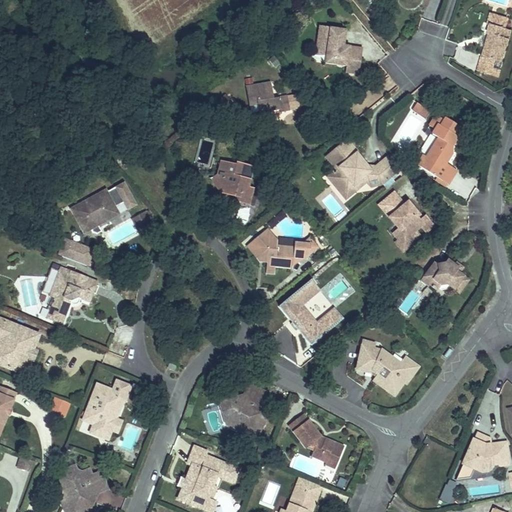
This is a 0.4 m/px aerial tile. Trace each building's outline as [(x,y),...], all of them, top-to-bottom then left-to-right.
[(430,0),(424,16),(434,20),(442,0),(430,0)] [(491,20),(489,19),(485,30),(488,31),(481,52),(477,51),(472,67),(492,73),(495,65),(492,64),(494,56),(501,58),(511,27),(504,25),(508,15),(494,10),(491,20)] [(321,24),(318,45),(329,46),(328,53),(336,54),(335,64),(347,65),(347,71),(360,73),(362,60),(356,59),(358,47),(345,45),(347,27),(321,24)] [(329,46),(318,45),(317,52),(328,53),(329,46)] [(336,54),(328,53),(327,63),(335,64),(336,54)] [(270,81),(244,85),(247,104),(256,103),(258,117),(270,114),(269,109),(279,108),(280,111),(289,109),(287,97),(274,99),(270,81)] [(216,102),(219,106),(224,112),(233,104),(225,94),(216,102)] [(215,101),(210,106),(214,110),(219,106),(216,102),(215,101)] [(428,111),(415,103),(412,108),(425,116),(428,111)] [(422,153),(417,161),(448,181),(457,167),(447,161),(453,151),(451,142),(456,134),(461,137),(467,127),(445,114),(442,118),(437,115),(430,126),(435,129),(432,134),(437,137),(426,155),(422,153)] [(486,115),(482,120),(489,124),(493,119),(486,115)] [(348,140),(331,155),(341,166),(335,170),(328,176),(341,192),(351,183),(356,188),(366,180),(369,185),(376,179),(380,184),(381,183),(386,188),(394,181),(389,175),(397,169),(402,175),(408,170),(394,152),(388,158),(387,157),(374,167),(366,165),(366,171),(364,172),(360,173),(356,168),(358,152),(348,140)] [(366,165),(358,152),(356,168),(360,173),(364,172),(366,171),(366,165)] [(341,166),(331,155),(326,159),(335,170),(341,166)] [(221,179),(217,183),(221,190),(228,191),(231,188),(236,189),(235,197),(250,200),(253,186),(248,185),(253,163),(237,160),(236,162),(222,159),(219,172),(223,173),(221,179)] [(212,175),(217,183),(221,179),(223,173),(219,172),(212,175)] [(89,197),(74,206),(86,229),(122,210),(119,202),(126,198),(130,206),(139,201),(127,179),(110,188),(109,185),(102,189),(100,191),(93,195),(95,198),(91,201),(89,197)] [(351,183),(341,192),(345,197),(356,188),(351,183)] [(231,188),(228,191),(227,195),(235,197),(236,189),(231,188)] [(404,202),(394,190),(379,202),(403,232),(395,239),(402,248),(411,241),(409,239),(418,232),(414,228),(420,224),(425,230),(432,224),(425,214),(419,218),(416,214),(418,213),(416,211),(408,199),(404,202)] [(419,218),(425,214),(420,208),(416,211),(418,213),(416,214),(419,218)] [(137,213),(143,225),(150,221),(144,209),(137,213)] [(138,228),(143,225),(137,213),(132,216),(138,228)] [(267,227),(252,239),(257,246),(252,250),(258,257),(264,251),(269,255),(267,258),(266,268),(274,269),(275,258),(293,260),(294,252),(302,253),(302,248),(309,249),(309,247),(316,241),(313,237),(310,239),(303,238),(295,237),(294,242),(277,240),(276,238),(267,227)] [(97,245),(67,235),(60,252),(90,263),(97,245)] [(257,246),(252,239),(247,243),(252,250),(257,246)] [(434,259),(422,273),(428,279),(424,283),(432,291),(440,283),(447,282),(458,291),(469,280),(457,269),(458,267),(449,259),(445,262),(438,263),(434,259)] [(46,288),(52,291),(62,266),(56,263),(46,288)] [(62,266),(52,291),(51,293),(58,296),(51,314),(67,321),(76,300),(79,293),(85,296),(93,299),(102,278),(64,263),(62,266)] [(428,279),(422,273),(414,281),(421,287),(424,283),(428,279)] [(303,304),(319,290),(310,280),(280,307),(293,322),(291,325),(296,330),(299,328),(312,344),(343,317),(335,307),(317,321),(303,304)] [(4,314),(0,325),(0,336),(1,337),(5,338),(0,352),(0,358),(23,368),(38,327),(4,314)] [(43,329),(38,327),(23,368),(27,369),(43,329)] [(355,371),(369,374),(371,371),(377,375),(375,378),(373,381),(383,388),(387,381),(393,385),(398,377),(402,379),(409,369),(413,372),(418,365),(404,356),(400,362),(380,349),(371,347),(372,343),(362,341),(355,371)] [(170,363),(167,369),(173,372),(176,367),(170,363)] [(407,382),(413,372),(409,369),(402,379),(407,382)] [(387,381),(383,388),(393,394),(402,379),(398,377),(393,385),(387,381)] [(0,422),(6,424),(21,386),(5,380),(2,387),(0,386),(0,422)] [(110,431),(111,432),(114,425),(110,423),(112,418),(114,419),(121,401),(123,401),(129,387),(115,382),(111,391),(95,385),(82,420),(91,424),(88,432),(104,438),(107,437),(110,431)] [(247,387),(245,392),(260,400),(263,395),(247,387)] [(220,409),(223,419),(234,425),(231,432),(245,439),(250,431),(255,428),(260,431),(263,424),(260,415),(256,416),(255,412),(260,400),(245,392),(240,401),(230,404),(224,401),(220,409)] [(292,433),(307,421),(303,415),(288,426),(292,433)] [(114,425),(111,432),(114,433),(119,421),(117,420),(114,419),(112,418),(110,423),(114,425)] [(234,425),(223,419),(227,430),(231,432),(234,425)] [(292,433),(304,448),(306,447),(314,450),(312,457),(326,463),(328,458),(339,462),(343,450),(331,445),(332,440),(320,436),(307,421),(292,433)] [(250,431),(245,439),(253,443),(260,431),(255,428),(250,431)] [(485,439),(476,435),(455,481),(470,479),(474,470),(477,471),(479,472),(481,473),(483,473),(485,473),(487,473),(488,472),(490,470),(491,469),(508,467),(505,446),(490,447),(485,448),(482,446),(485,439)] [(490,447),(489,441),(485,439),(482,446),(485,448),(490,447)] [(345,445),(332,440),(331,445),(343,450),(345,445)] [(187,480),(183,490),(180,498),(213,511),(215,504),(213,497),(205,494),(207,488),(211,489),(213,485),(217,474),(225,478),(230,465),(206,455),(208,451),(194,446),(188,463),(192,465),(187,480)] [(326,463),(325,465),(336,469),(339,462),(328,458),(326,463)] [(62,499),(66,508),(74,505),(82,508),(83,511),(89,511),(90,511),(94,503),(90,502),(91,496),(97,494),(108,489),(101,474),(93,478),(90,471),(82,475),(77,474),(75,468),(65,473),(60,485),(64,492),(62,499)] [(474,470),(470,479),(485,473),(483,473),(481,473),(479,472),(477,471),(474,470)] [(176,487),(183,490),(187,480),(179,477),(176,487)] [(278,511),(303,511),(305,509),(311,511),(320,488),(298,479),(285,511),(280,511),(279,511),(278,511)] [(445,480),(440,500),(450,503),(455,483),(445,480)] [(205,494),(213,497),(218,486),(213,485),(211,489),(207,488),(205,494)]
